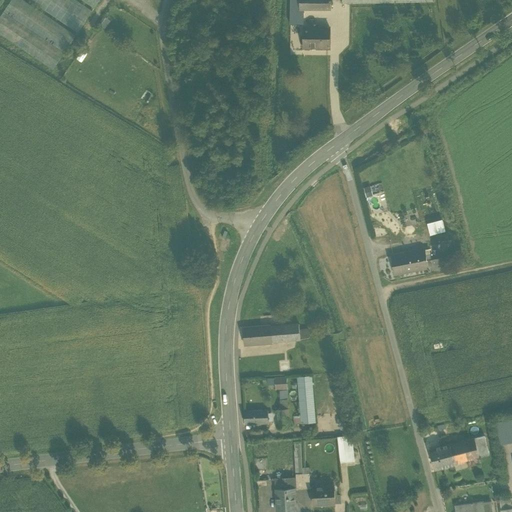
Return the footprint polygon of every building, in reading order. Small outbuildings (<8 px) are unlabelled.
[(77,34),(26,0),(11,0),(0,16),(0,33),(54,69),(77,34)] [(94,10),(78,0),(31,0),(79,32),(94,10)] [(100,0),(82,0),(95,8),(100,0)] [(304,7),(291,7),(291,23),(304,23),(304,7)] [(330,26),(303,26),(303,45),(330,45),(330,26)] [(367,195),(375,192),(372,183),(364,185),(367,195)] [(444,216),(429,221),(432,233),(447,228),(444,216)] [(431,257),(429,247),(391,254),(395,272),(428,266),(427,258),(431,257)] [(443,255),(431,257),(427,258),(428,266),(428,269),(445,266),(443,255)] [(300,321),(269,324),(269,321),(265,322),(266,324),(257,325),(258,340),(301,337),(300,328),(300,321)] [(257,325),(244,326),(245,341),(258,340),(257,325)] [(308,327),(300,328),(301,337),(309,336),(308,327)] [(289,361),(281,361),(281,369),(289,369),(289,361)] [(311,374),(298,376),(301,413),(302,421),(315,420),(311,374)] [(286,375),(275,376),(275,382),(276,387),(287,386),(286,375)] [(281,407),(277,407),(280,426),(290,425),(288,404),(285,404),(286,406),(281,407)] [(269,408),(245,409),(246,421),(269,420),(269,408)] [(342,428),(343,428),(346,428),(345,409),(340,409),(340,416),(338,417),(338,425),(341,425),(342,428)] [(301,413),(293,414),(294,422),(302,421),(301,413)] [(511,415),(498,418),(501,440),(511,438),(511,415)] [(485,433),(475,435),(480,454),(489,452),(485,433)] [(352,434),(339,435),(340,451),(353,450),(352,434)] [(475,435),(430,447),(435,467),(455,462),(456,467),(468,464),(466,458),(477,455),(480,454),(475,435)] [(353,450),(340,451),(341,461),(354,459),(353,450)] [(477,455),(466,458),(468,464),(479,461),(477,455)] [(303,472),(295,472),(296,487),(304,487),(303,472)] [(276,487),(294,486),(293,476),(275,477),(276,487)] [(333,484),(312,485),(313,503),(334,502),(334,494),(333,484)] [(294,486),(276,487),(277,508),(295,507),(294,486)] [(511,511),(511,496),(501,498),(502,511),(511,511)] [(483,500),(456,504),(457,511),(482,511),(492,511),(491,500),(483,501),(483,500)]
